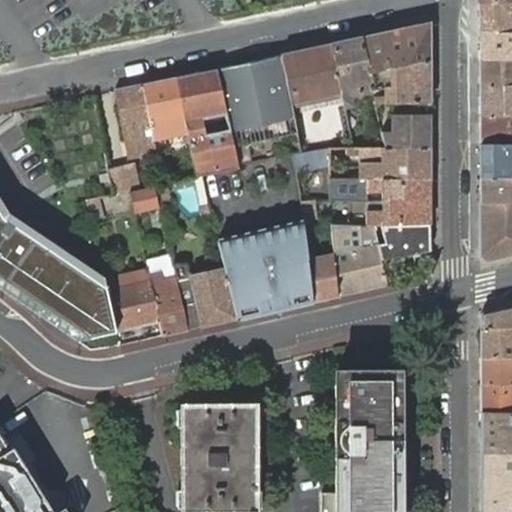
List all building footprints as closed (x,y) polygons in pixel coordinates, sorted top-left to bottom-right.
[(511,1),(479,2),(479,32),(511,31),(511,1)] [(360,37),(368,72),(429,59),(429,23),(360,37)] [(511,31),(479,32),(479,58),(511,58),(511,31)] [(371,90),(368,72),(360,37),(331,44),(341,91),(343,106),(349,105),(350,104),(349,99),(348,95),(353,94),(371,90)] [(341,91),(331,44),(282,54),(291,101),(313,96),(320,95),(331,93),(341,91)] [(301,152),(291,101),(282,54),(216,68),(236,165),(292,154),(301,152)] [(511,58),(479,58),(479,85),(511,85),(511,58)] [(429,102),(429,59),(384,69),(388,87),(381,88),(383,96),(372,96),(374,103),(429,102)] [(237,167),(236,165),(216,68),(175,77),(187,131),(197,175),(202,174),(227,169),(237,167)] [(187,131),(175,77),(142,84),(153,138),(187,131)] [(156,151),(153,138),(142,84),(116,90),(128,151),(140,149),(140,154),(156,151)] [(511,85),(479,85),(479,115),(511,115),(511,85)] [(384,122),(379,124),(385,147),(392,147),(429,147),(429,113),(391,114),(391,121),(384,122)] [(511,115),(479,115),(480,144),(511,143),(511,115)] [(71,187),(99,180),(87,129),(59,135),(71,187)] [(511,143),(480,144),(480,177),(511,177),(511,143)] [(392,147),(385,147),(381,147),(359,147),(353,148),(351,148),(351,158),(358,159),(359,163),(359,179),(429,178),(429,147),(392,147)] [(295,170),(329,164),(329,148),(319,150),(301,152),(292,154),(295,170)] [(106,169),(111,194),(112,195),(128,191),(138,189),(132,162),(106,169)] [(511,177),(480,177),(479,202),(511,202),(511,177)] [(430,200),(429,178),(359,179),(352,178),(353,192),(382,191),(382,201),(430,200)] [(158,207),(154,187),(129,192),(134,212),(147,209),(153,208),(158,207)] [(98,200),(86,203),(90,220),(102,218),(98,200)] [(430,222),(430,200),(382,201),(382,210),(366,210),(366,225),(426,223),(429,222),(430,222)] [(511,202),(479,202),(480,257),(485,262),(511,255),(511,202)] [(0,205),(0,293),(73,340),(116,332),(103,278),(72,258),(5,214),(0,205)] [(230,290),(236,319),(312,301),(307,254),(305,241),(303,224),(303,222),(216,241),(223,270),(227,291),(230,290)] [(430,249),(430,222),(429,222),(426,223),(366,225),(328,223),(331,249),(337,295),(387,284),(381,259),(430,249)] [(313,224),(303,224),(305,241),(315,239),(313,224)] [(337,295),(331,249),(307,254),(312,301),(337,295)] [(166,269),(163,256),(145,260),(147,270),(148,274),(160,270),(166,269)] [(116,332),(159,321),(149,279),(148,274),(147,270),(103,278),(116,332)] [(162,335),(188,330),(176,281),(175,277),(163,280),(161,273),(160,270),(148,274),(149,279),(159,321),(161,334),(162,335)] [(163,280),(175,277),(173,270),(161,273),(163,280)] [(201,327),(236,319),(230,290),(227,291),(223,270),(189,278),(176,281),(188,330),(201,327)] [(480,314),(480,329),(511,326),(511,305),(482,313),(480,314)] [(511,326),(480,329),(480,357),(511,356),(511,326)] [(511,356),(480,357),(481,384),(511,384),(511,356)] [(320,511),(398,511),(399,488),(399,478),(399,449),(398,426),(398,371),(335,371),(335,492),(320,492),(320,511)] [(511,384),(481,384),(481,411),(511,411),(511,384)] [(230,510),(246,510),(254,511),(254,473),(253,405),(213,405),(181,405),(181,452),(181,465),(181,488),(182,510),(186,510),(206,510),(230,510)] [(511,411),(481,411),(481,452),(511,451),(511,411)] [(0,511),(51,511),(12,446),(8,448),(0,436),(0,511)] [(511,511),(511,451),(481,452),(480,511),(511,511)]
